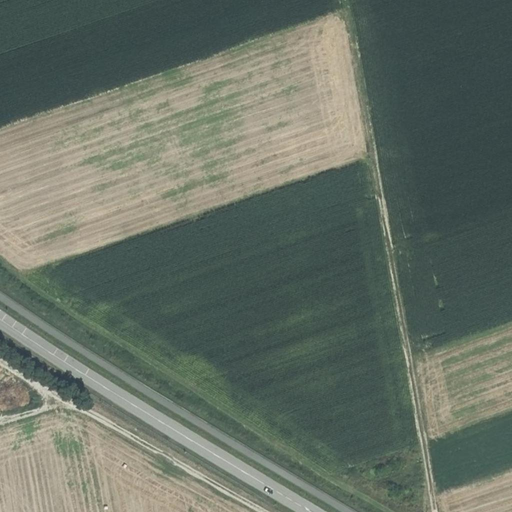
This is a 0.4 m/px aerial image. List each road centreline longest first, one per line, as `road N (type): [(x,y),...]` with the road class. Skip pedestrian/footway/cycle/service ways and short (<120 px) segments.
road 1 (track): [(437,511),(353,0)]
road 2 (secondary): [(320,511),(0,309)]
road 3 (track): [(0,421),(63,402),(267,511)]
